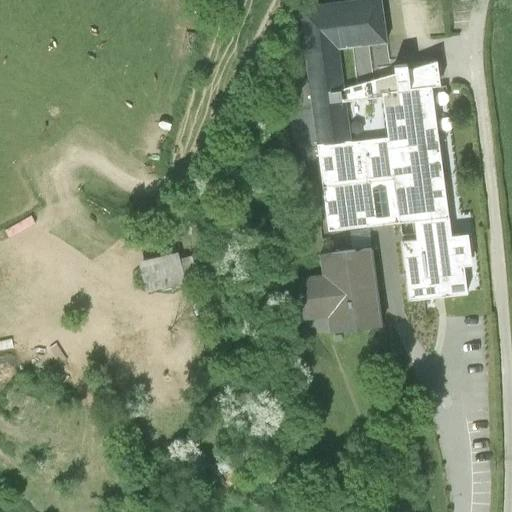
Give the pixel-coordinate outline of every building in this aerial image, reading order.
[(380,0),(378,0),(300,11),(300,13),(306,12),(311,53),(306,54),(314,119),(290,122),(292,132),(291,132),(297,178),(321,174),(329,235),(368,229),(379,227),(380,231),(389,230),(388,226),(415,223),(448,218),(445,199),(428,64),(379,71),(381,81),(383,99),(389,140),(382,141),(379,126),(357,129),(353,103),(345,104),(343,93),(342,84),(341,77),(340,77),(339,69),(344,66),(345,62),(343,57),(340,55),(337,55),(337,51),(338,51),(338,49),(334,50),(333,46),(368,41),(369,47),(386,44),(383,24),(380,2),(380,0)] [(390,1),(380,2),(383,24),(393,23),(390,1)] [(351,90),(343,93),(345,104),(353,103),(383,99),(381,81),(351,90)] [(350,83),(342,84),(343,93),(351,90),(350,83)] [(417,242),(402,244),(410,303),(467,296),(464,267),(472,266),(468,236),(451,238),(448,218),(415,223),(417,242)] [(112,268),(121,270),(125,251),(117,249),(112,268)] [(144,287),(184,280),(179,249),(139,255),(144,287)] [(296,323),(328,320),(329,334),(381,329),(373,253),(321,258),(323,280),(292,283),(296,323)] [(60,322),(80,313),(76,305),(56,313),(60,322)]
